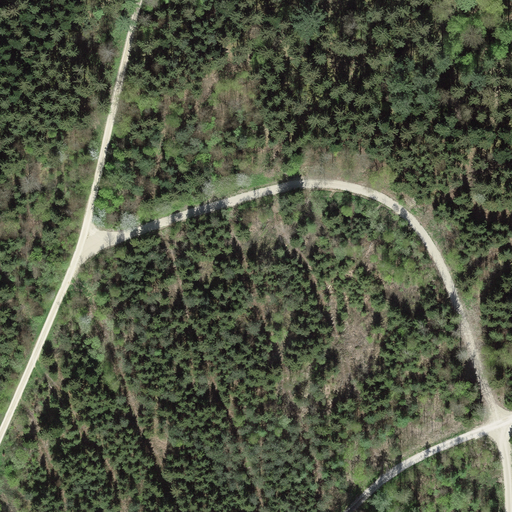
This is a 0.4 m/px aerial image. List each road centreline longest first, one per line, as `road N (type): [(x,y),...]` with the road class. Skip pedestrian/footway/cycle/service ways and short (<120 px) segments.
road 1 (track): [(75,255),(280,188),(343,187),(398,209),(438,261),(459,312),(498,424),(508,511)]
road 2 (track): [(0,436),(75,255),(137,0)]
road 3 (track): [(348,511),(441,447),(511,418)]
